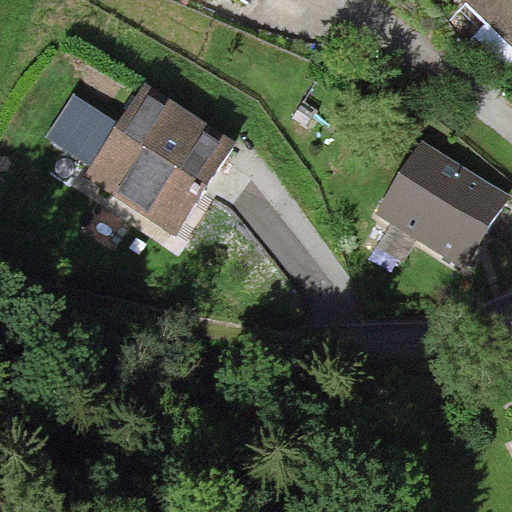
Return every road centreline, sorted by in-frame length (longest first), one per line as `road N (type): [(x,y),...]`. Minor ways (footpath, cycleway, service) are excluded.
road 1 (residential): [(511,328),(422,351),(222,344)]
road 2 (track): [(222,344),(0,288)]
